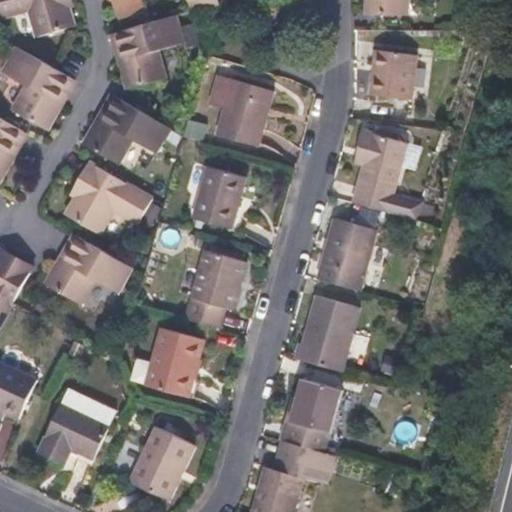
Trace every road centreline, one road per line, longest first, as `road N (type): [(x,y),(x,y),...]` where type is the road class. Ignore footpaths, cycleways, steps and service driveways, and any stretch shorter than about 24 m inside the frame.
road 1 (residential): [(335,0),(336,92),(229,480),(210,511)]
road 2 (residential): [(16,230),(100,66),(87,0)]
